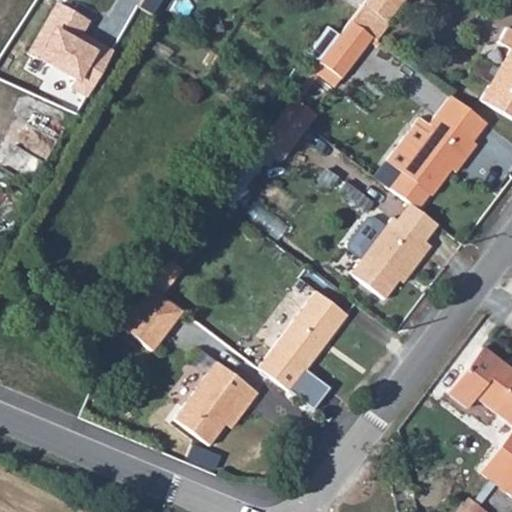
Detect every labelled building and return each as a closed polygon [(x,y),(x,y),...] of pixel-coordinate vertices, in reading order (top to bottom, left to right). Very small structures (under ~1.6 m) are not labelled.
[(371,38),(375,41),(388,24),(386,22),(402,0),(364,0),(349,21),(371,38)] [(89,21),(55,3),(28,57),(71,80),(71,91),(87,98),(111,52),(82,35),(89,21)] [(371,38),(349,21),(318,62),(311,72),(333,88),(371,38)] [(496,44),(508,51),(479,101),(511,120),(511,32),(505,28),(496,44)] [(427,126),(417,118),(384,162),(400,174),(387,189),(406,204),(416,211),(428,195),(430,197),(455,164),(459,167),(475,145),(471,142),(484,126),(447,98),(434,115),(427,126)] [(282,110),(306,128),(314,118),(290,100),(282,110)] [(282,160),(306,128),(282,110),(258,142),(282,160)] [(233,205),(270,152),(256,142),(219,195),(233,205)] [(391,218),(349,274),(383,300),(404,272),(407,272),(411,271),(429,247),(422,242),(435,225),(416,211),(406,204),(394,220),(391,218)] [(148,287),(161,297),(181,270),(168,260),(148,287)] [(161,297),(148,287),(118,327),(150,352),(180,312),(161,297)] [(345,316),(314,292),(256,369),(311,410),(327,388),(303,372),(345,316)] [(511,426),(511,429),(479,473),(494,485),(511,460),(511,372),(480,348),(446,394),(466,409),(475,398),(511,426)] [(207,447),(223,426),(240,403),(245,407),(246,408),(256,393),(215,363),(172,420),(207,447)] [(240,403),(223,426),(228,429),(245,407),(240,403)] [(511,460),(494,485),(511,498),(511,496),(511,460)]
